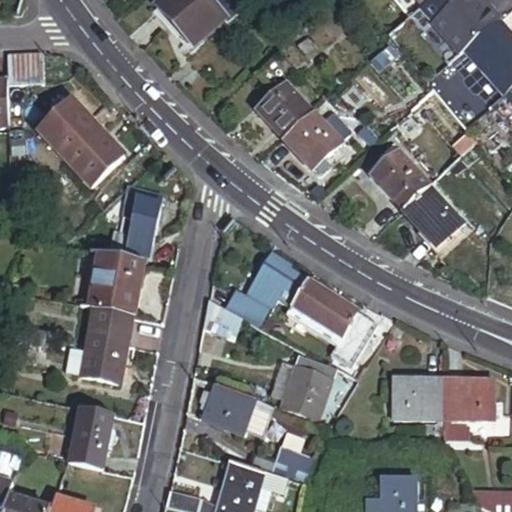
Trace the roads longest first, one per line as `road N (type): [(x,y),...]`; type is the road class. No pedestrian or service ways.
road 1 (residential): [(146,511),(216,167)]
road 2 (tertiary): [(216,167),(268,211),(375,278),(511,341)]
road 3 (tertiary): [(84,36),(216,167)]
